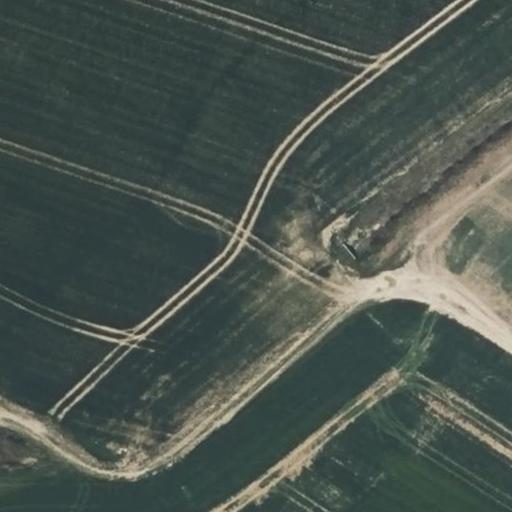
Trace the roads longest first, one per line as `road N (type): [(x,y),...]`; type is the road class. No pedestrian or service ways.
road 1 (track): [(381,277),(194,444),(120,470),(0,426)]
road 2 (track): [(511,167),(381,277),(511,362)]
